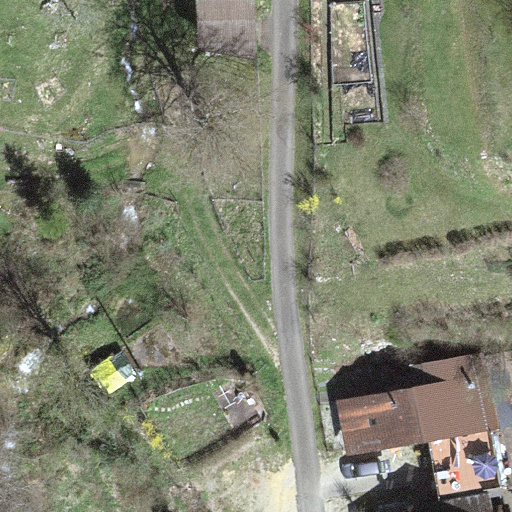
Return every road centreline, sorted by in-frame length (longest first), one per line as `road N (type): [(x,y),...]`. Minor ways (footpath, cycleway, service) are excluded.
road 1 (unclassified): [(284,0),(281,251),(309,511)]
road 2 (track): [(280,214),(160,211),(0,171)]
